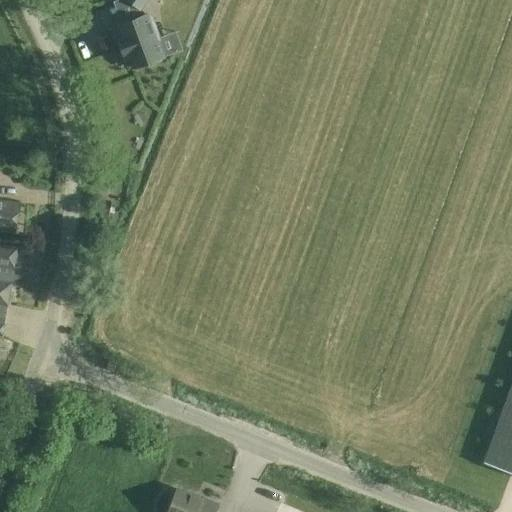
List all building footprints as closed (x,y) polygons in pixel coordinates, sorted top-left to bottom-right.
[(129,0),(142,9),(148,0),(129,0)] [(121,34),(117,36),(126,61),(130,59),(133,68),(148,62),(149,65),(159,61),(158,59),(163,57),(157,40),(159,39),(151,16),(148,17),(147,15),(117,26),(121,34)] [(0,231),(15,234),(19,203),(0,200),(0,231)] [(17,248),(0,244),(0,335),(3,336),(5,324),(4,323),(7,305),(11,284),(21,277),(14,266),(17,248)] [(511,472),(511,387),(485,463),(511,472)] [(214,511),(217,506),(177,489),(167,511),(214,511)]
